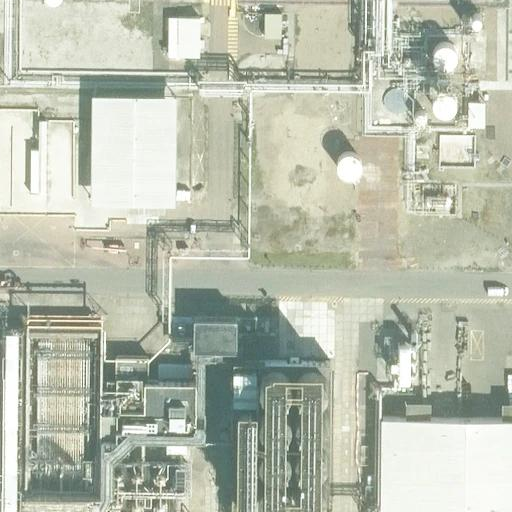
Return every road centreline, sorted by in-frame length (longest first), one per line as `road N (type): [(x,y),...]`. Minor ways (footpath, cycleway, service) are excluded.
road 1 (unknown): [(346,511),(361,0)]
road 2 (unknown): [(211,278),(215,0)]
